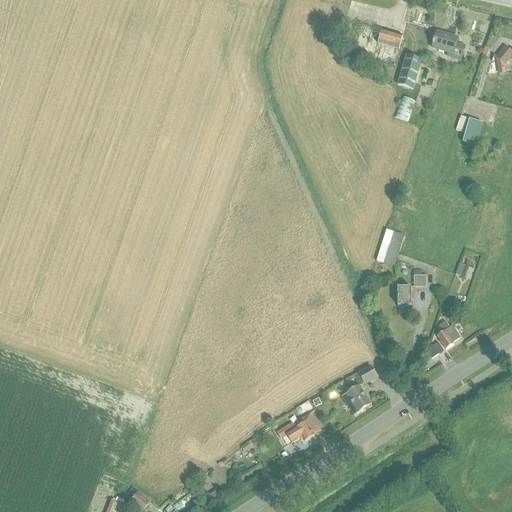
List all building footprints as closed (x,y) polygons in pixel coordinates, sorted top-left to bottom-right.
[(381,30),(377,44),(399,51),(403,37),(381,30)] [(433,42),(432,44),(433,44),(432,48),(448,53),(447,57),(460,61),(464,47),(456,45),(457,39),(436,33),(433,42)] [(511,55),(511,53),(504,47),(496,58),(504,65),(511,55)] [(406,57),(398,87),(410,90),(418,60),(406,57)] [(393,118),(406,123),(414,103),(401,98),(393,118)] [(483,124),(460,117),(456,131),(465,134),(462,143),(476,147),(479,135),(483,124)] [(376,262),(394,267),(404,236),(386,230),(376,262)] [(457,271),(456,275),(463,277),(467,266),(460,263),(457,271)] [(414,288),(426,288),(426,277),(413,277),(414,288)] [(411,288),(397,288),(397,307),(399,307),(400,309),(404,309),(405,307),(411,307),(411,288)] [(439,326),(436,335),(446,350),(453,345),(452,343),(460,338),(453,327),(450,329),(445,322),(439,326)] [(431,359),(443,352),(438,343),(433,346),(430,346),(427,353),(431,359)] [(359,376),(364,384),(376,377),(370,366),(350,378),(351,381),(359,376)] [(371,405),(359,386),(345,395),(358,414),(371,405)] [(332,388),(326,391),(330,398),(335,395),(332,388)] [(304,421),(302,422),(293,428),(291,424),(277,433),(280,439),(286,435),(291,444),(302,438),(304,442),(314,436),(312,433),(319,429),(310,414),(302,419),(304,421)] [(240,448),(244,453),(252,447),(248,442),(240,448)] [(133,488),(125,498),(130,502),(129,504),(139,511),(142,511),(151,502),(138,492),(133,488)] [(179,500),(189,493),(187,489),(177,496),(179,500)] [(215,492),(209,496),(212,501),(218,497),(215,492)] [(111,511),(112,510),(113,507),(122,510),(124,505),(125,502),(116,498),(115,502),(111,500),(106,511),(111,511)] [(197,500),(192,503),(197,510),(201,507),(197,500)]
